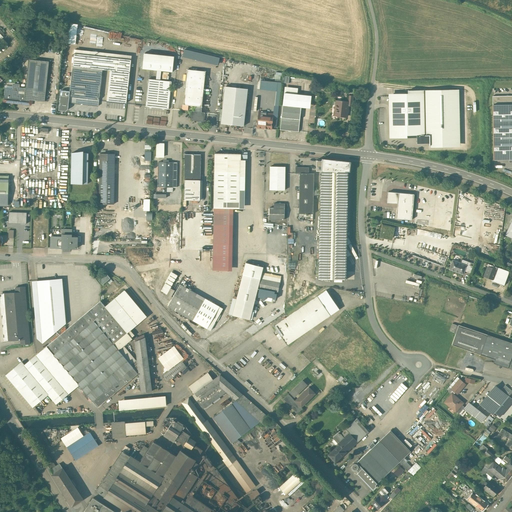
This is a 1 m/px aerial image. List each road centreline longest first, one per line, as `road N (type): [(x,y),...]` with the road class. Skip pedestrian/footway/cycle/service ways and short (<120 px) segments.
road 1 (residential): [(364,511),(123,267),(0,256)]
road 2 (secondary): [(367,154),(0,114)]
road 3 (secondary): [(511,192),(367,154)]
road 4 (residential): [(363,248),(380,335),(400,355),(424,362)]
road 5 (residential): [(0,401),(69,511)]
road 6 (residential): [(477,290),(363,248)]
